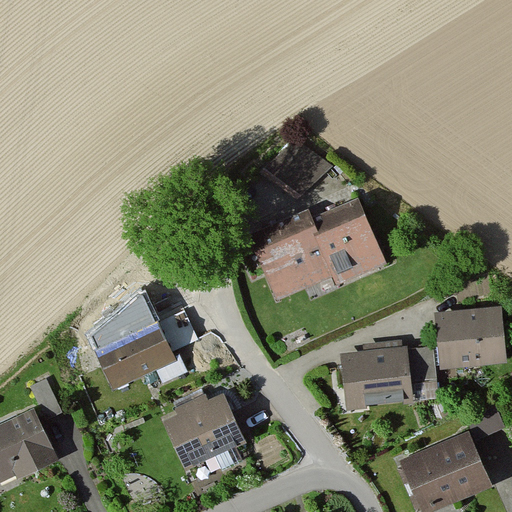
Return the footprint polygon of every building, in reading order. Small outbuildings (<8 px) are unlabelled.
[(265,171),(298,201),(330,166),(297,136),(265,171)] [(247,236),(276,301),(331,276),(336,287),(384,266),(355,199),(314,217),(309,208),(247,236)] [(435,315),(441,371),(506,364),(500,307),(435,315)] [(113,392),(176,360),(155,319),(107,344),(106,341),(91,348),(113,392)] [(341,358),(347,411),(435,400),(429,348),(341,358)] [(163,426),(185,473),(245,445),(223,398),(208,405),(204,397),(173,411),(177,419),(163,426)] [(0,485),(57,459),(33,410),(0,425),(0,485)] [(420,511),(432,511),(490,486),(467,434),(399,464),(420,511)]
